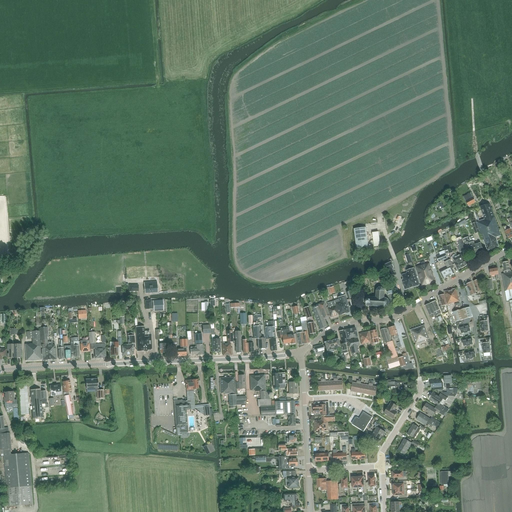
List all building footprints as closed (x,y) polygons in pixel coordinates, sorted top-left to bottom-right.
[(470,193),(463,197),(468,206),(475,203),(470,193)] [(477,213),(475,213),(478,221),(476,222),(483,240),(487,251),(499,247),(496,238),(501,236),(489,204),(480,207),(484,219),(480,221),(477,213)] [(397,228),(403,216),(400,214),(399,217),(397,217),(393,226),(397,228)] [(480,232),(476,221),(475,219),(470,221),(472,224),(476,234),(480,232)] [(367,227),(356,229),(358,248),(370,247),(367,227)] [(380,246),(378,232),(372,232),(373,246),(380,246)] [(470,240),(469,237),(463,239),(467,249),(471,248),(474,258),(479,257),(478,254),(484,253),(481,243),(475,245),(474,241),(468,243),(467,241),(470,240)] [(466,249),(463,243),(457,246),(460,252),(462,251),(466,249)] [(448,258),(446,255),(445,250),(444,250),(435,254),(436,257),(438,262),(448,258)] [(462,254),(458,256),(463,267),(465,267),(465,266),(468,265),(468,264),(465,258),(464,259),(462,254)] [(463,267),(458,256),(454,258),(456,263),(455,263),(458,269),(458,270),(462,268),(463,267)] [(443,279),(454,273),(452,269),(454,268),(450,259),(445,262),(448,268),(440,272),(443,279)] [(391,262),(385,265),(390,276),(395,274),(392,268),(394,268),(391,262)] [(506,301),(511,300),(511,272),(511,273),(511,272),(510,272),(508,262),(503,263),(505,273),(502,274),(505,291),(506,301)] [(421,286),(435,282),(429,264),(426,265),(426,264),(418,266),(417,264),(414,264),(421,286)] [(403,279),(402,280),(405,289),(405,290),(419,285),(414,268),(406,270),(407,273),(402,275),(403,279)] [(497,280),(499,279),(497,268),(490,270),(491,275),(496,274),(497,280)] [(478,292),(482,290),(478,280),(473,281),(478,292)] [(471,295),(476,293),(472,282),(467,284),(471,295)] [(157,284),(144,285),(145,293),(158,292),(157,284)] [(366,304),(365,304),(366,305),(366,306),(368,306),(371,306),(371,307),(372,307),(372,306),(374,306),(374,307),(375,307),(375,306),(378,306),(378,307),(379,307),(379,306),(381,306),(381,307),(382,307),(384,307),(385,307),(386,307),(387,306),(387,307),(388,306),(389,304),(390,303),(396,302),(392,290),(387,292),(390,301),(389,301),(388,299),(388,298),(387,299),(386,298),(386,297),(385,297),(385,291),(384,289),(382,287),(380,287),(378,288),(376,290),(376,297),(375,296),(375,297),(373,297),(373,296),(372,296),(371,297),(368,297),(368,296),(367,296),(367,297),(366,297),(366,298),(367,298),(366,301),(366,302),(366,304)] [(444,292),(447,304),(459,301),(455,289),(444,292)] [(338,299),(334,301),(339,315),(350,312),(345,295),(338,297),(338,299)] [(444,295),(439,296),(441,306),(439,306),(441,310),(444,310),(443,306),(447,305),(444,295)] [(163,300),(153,301),(153,310),(163,309),(163,300)] [(334,301),(327,303),(329,307),(328,307),(331,316),(331,318),(336,316),(339,315),(334,301)] [(439,310),(440,310),(436,301),(431,303),(437,316),(438,316),(437,315),(441,313),(439,310)] [(312,307),(315,316),(320,329),(327,326),(324,318),(329,316),(324,302),(312,307)] [(435,315),(434,313),(430,303),(425,305),(430,315),(429,315),(430,318),(435,315)] [(273,315),(281,314),(281,309),(277,310),(277,306),(272,307),(273,314),(273,315)] [(307,318),(312,317),(309,306),(304,308),(307,318)] [(453,312),(454,316),(456,322),(472,317),(470,307),(453,312)] [(264,331),(263,311),(254,312),(254,317),(261,317),(261,331),(264,331)] [(309,334),(316,333),(314,322),(311,323),(310,320),(307,321),(309,334)] [(273,321),(268,322),(268,327),(266,327),(266,324),(264,325),(266,339),(269,339),(271,351),(277,350),(275,338),(274,326),(274,327),(273,321)] [(300,322),(301,330),(304,344),(309,343),(307,332),(305,321),(300,322)] [(260,322),(253,323),(254,339),(258,339),(258,349),(265,348),(265,338),(261,338),(260,322)] [(394,339),(398,337),(394,325),(388,327),(391,337),(393,336),(394,339)] [(425,340),(429,339),(425,325),(410,330),(415,344),(426,341),(425,340)] [(471,331),(469,325),(459,327),(461,333),(464,332),(464,333),(468,332),(468,331),(471,331)] [(40,340),(41,340),(42,360),(56,359),(56,348),(55,348),(54,344),(52,344),(52,342),(48,342),(47,340),(47,337),(48,337),(47,327),(40,328),(40,331),(39,331),(40,340)] [(137,351),(148,351),(148,350),(152,350),(151,334),(144,335),(144,327),(136,327),(137,351)] [(214,328),(211,328),(212,339),(213,352),(221,351),(220,344),(222,343),(222,337),(217,337),(217,339),(215,339),(214,328)] [(357,337),(356,328),(345,330),(349,347),(350,347),(352,354),(358,352),(357,346),(359,345),(358,339),(351,340),(351,338),(357,337)] [(385,342),(391,340),(387,328),(381,330),(385,342)] [(289,329),(287,330),(289,343),(290,343),(291,343),(291,344),(294,344),(294,343),(295,343),(294,334),(290,335),(289,329)] [(223,344),(222,344),(223,356),(233,355),(232,348),(231,348),(231,344),(230,343),(228,343),(228,342),(233,341),(232,330),(226,331),(227,337),(222,337),(223,344)] [(287,330),(277,331),(278,338),(282,337),(284,344),(289,343),(287,330)] [(41,360),(40,340),(39,331),(27,332),(27,339),(32,338),(32,343),(29,343),(29,344),(25,344),(26,361),(41,360)] [(361,344),(371,342),(368,331),(359,333),(361,344)] [(89,332),(89,340),(89,344),(90,349),(95,349),(95,358),(106,358),(105,348),(105,344),(95,344),(95,335),(100,335),(100,332),(95,333),(95,332),(89,332)] [(196,347),(191,347),(191,355),(197,355),(203,355),(203,344),(202,344),(201,334),(195,334),(196,347)] [(126,346),(122,346),(122,355),(133,354),(133,348),(135,348),(134,336),(128,336),(128,345),(126,345),(126,346)] [(73,338),(70,338),(70,346),(71,352),(74,352),(74,357),(79,356),(79,345),(78,338),(73,338)] [(113,347),(108,348),(108,351),(111,351),(111,356),(115,356),(115,355),(118,355),(117,347),(118,347),(118,346),(122,346),(122,344),(122,340),(121,338),(118,338),(118,342),(113,342),(113,344),(113,347)] [(180,348),(176,349),(177,356),(186,356),(186,349),(187,348),(186,339),(180,340),(180,348)] [(338,339),(324,342),(326,350),(340,347),(340,344),(338,339)] [(89,344),(89,340),(86,341),(86,340),(80,341),(81,352),(90,351),(90,349),(89,344)] [(167,347),(169,347),(169,344),(167,344),(167,343),(162,343),(162,341),(159,341),(159,345),(160,345),(160,346),(159,346),(160,349),(161,349),(161,352),(163,352),(168,352),(167,347)] [(386,343),(390,355),(385,357),(386,360),(389,369),(400,366),(397,357),(392,341),(386,343)] [(444,346),(440,348),(442,353),(445,352),(445,351),(451,349),(450,344),(443,346),(444,346)] [(322,359),(323,359),(323,361),(327,360),(327,363),(329,363),(329,360),(327,353),(324,354),(324,352),(322,345),(314,347),(315,355),(320,354),(320,355),(321,355),(322,359)] [(361,349),(364,367),(371,366),(369,358),(367,358),(365,348),(361,349)] [(442,354),(442,353),(440,348),(434,350),(437,358),(442,356),(442,354)] [(406,355),(398,358),(400,367),(409,364),(406,355)] [(238,390),(245,389),(244,375),(238,376),(239,382),(236,382),(236,389),(238,389),(238,390)] [(271,406),(271,402),(271,398),(266,399),(265,375),(250,376),(251,390),(254,390),(254,391),(260,391),(261,399),(258,400),(258,406),(260,406),(266,406),(271,406)] [(229,405),(229,407),(230,407),(230,408),(236,408),(236,406),(237,406),(236,402),(236,395),(235,395),(235,393),(236,393),(235,378),(220,378),(221,393),(224,393),(224,394),(229,394),(229,395),(228,395),(229,405)] [(98,390),(98,379),(86,379),(86,389),(96,388),(96,392),(97,392),(97,399),(104,399),(103,390),(98,390)] [(194,391),(198,391),(197,389),(198,389),(197,380),(196,379),(194,379),(193,380),(186,381),(186,390),(187,390),(194,389),(194,391)] [(395,380),(386,381),(387,387),(398,387),(398,394),(408,393),(408,385),(404,385),(404,382),(395,383),(395,380)] [(443,386),(442,386),(441,380),(431,381),(431,388),(433,387),(433,390),(443,389),(443,386)] [(64,396),(66,408),(67,415),(73,415),(70,395),(69,392),(72,391),(70,381),(62,382),(64,392),(65,396),(64,396)] [(352,383),(351,391),(357,392),(359,381),(357,381),(357,383),(352,383)] [(289,393),(286,393),(286,397),(292,397),(292,394),(297,394),(297,386),(296,386),(296,382),(288,382),(289,393)] [(20,415),(29,415),(26,383),(18,384),(20,415)] [(365,385),(363,393),(369,395),(371,384),(369,383),(369,385),(365,385)] [(61,385),(50,386),(51,396),(56,395),(62,394),(61,385)] [(195,409),(194,391),(194,389),(187,390),(188,401),(183,401),(183,400),(173,401),(176,436),(181,436),(181,433),(180,433),(180,432),(188,431),(187,425),(188,425),(187,410),(195,409)] [(41,390),(31,391),(33,418),(43,417),(42,407),(45,406),(45,408),(49,407),(48,404),(47,404),(46,391),(41,391),(41,390)] [(4,402),(5,402),(5,408),(17,407),(17,400),(14,400),(13,392),(4,392),(4,402)] [(433,392),(429,399),(438,404),(436,406),(447,413),(449,409),(443,405),(448,398),(440,394),(439,396),(433,392)] [(275,405),(275,414),(275,415),(288,415),(288,426),(295,426),(294,401),(275,402),(275,405)] [(388,406),(384,413),(393,418),(394,416),(395,416),(396,414),(396,413),(397,411),(395,410),(397,406),(391,402),(389,407),(388,406)] [(426,403),(423,409),(429,413),(428,414),(432,417),(436,411),(445,416),(447,413),(436,406),(435,409),(426,403)] [(275,416),(275,414),(275,405),(271,406),(266,406),(260,406),(261,416),(275,416)] [(325,405),(314,406),(314,413),(320,413),(320,415),(321,415),(326,415),(325,405)] [(355,418),(353,423),(353,424),(355,426),(364,431),(371,420),(369,419),(370,417),(363,413),(360,419),(357,418),(355,418)] [(433,426),(434,425),(437,427),(440,423),(436,420),(431,417),(430,419),(420,413),(416,419),(425,425),(427,426),(429,424),(433,426)] [(334,415),(326,415),(321,416),(322,420),(314,421),(315,433),(323,432),(323,431),(327,431),(327,426),(328,426),(328,422),(335,421),(334,415)] [(8,507),(33,504),(31,487),(28,454),(11,455),(10,450),(12,450),(10,433),(8,434),(8,428),(4,429),(2,416),(0,416),(0,447),(0,451),(1,454),(3,454),(8,507)] [(272,419),(272,425),(276,425),(276,428),(280,428),(281,425),(276,424),(279,424),(279,419),(272,419)] [(375,422),(373,425),(375,426),(374,428),(376,429),(374,431),(383,437),(385,432),(380,429),(382,426),(377,423),(375,422)] [(413,424),(407,434),(414,438),(420,429),(423,431),(425,428),(421,425),(419,428),(413,424)] [(370,432),(369,434),(376,439),(375,440),(376,441),(377,442),(378,442),(379,441),(380,441),(383,437),(374,431),(373,433),(370,432)] [(404,454),(411,443),(404,439),(398,450),(404,454)] [(419,444),(413,441),(411,443),(417,447),(422,450),(424,448),(418,444),(419,444)] [(206,455),(215,451),(211,443),(202,447),(206,455)] [(286,447),(281,448),(281,451),(286,450),(286,456),(289,455),(289,456),(297,455),(296,453),(296,449),(292,449),(289,449),(289,450),(286,450),(286,447)] [(295,459),(295,457),(288,458),(288,457),(281,457),(282,469),(288,469),(288,466),(297,466),(297,459),(295,459)] [(406,480),(406,471),(400,471),(400,470),(396,470),(396,472),(392,472),(392,475),(391,475),(391,476),(393,476),(393,477),(399,477),(399,480),(406,480)] [(286,472),(286,479),(284,479),(285,488),(298,487),(298,478),(296,478),(296,471),(286,472)] [(442,485),(449,485),(448,472),(441,472),(442,485)] [(353,487),(358,487),(357,475),(357,476),(353,476),(353,477),(352,477),(352,484),(349,484),(350,491),(353,490),(353,487)] [(358,475),(357,475),(358,487),(363,487),(364,493),(367,493),(367,490),(366,483),(363,483),(363,477),(362,477),(362,476),(358,476),(358,475)] [(372,486),(375,486),(377,486),(377,483),(376,483),(376,479),(375,479),(375,475),(371,475),(371,476),(369,476),(369,483),(366,483),(367,490),(372,489),(372,486)] [(343,478),(342,478),(342,484),(339,484),(339,491),(343,491),(342,488),(348,488),(347,476),(344,477),(343,476),(343,478)] [(323,479),(317,479),(317,487),(321,487),(321,490),(326,490),(326,485),(327,485),(328,500),(338,499),(336,481),(327,481),(327,483),(326,483),(325,481),(323,481),(323,479)] [(392,490),(407,489),(406,481),(400,481),(400,484),(393,484),(393,485),(392,485),(393,490),(392,490)] [(407,498),(407,489),(392,490),(393,490),(393,494),(394,494),(394,495),(400,495),(400,498),(407,498)] [(290,507),(299,507),(299,502),(298,502),(298,501),(296,501),(296,494),(284,494),(284,501),(286,501),(286,504),(290,503),(290,507)] [(364,503),(359,504),(359,511),(365,511),(365,510),(368,510),(368,503),(368,500),(364,500),(364,503)] [(399,505),(401,505),(401,502),(392,503),(392,511),(394,511),(400,511),(399,505)] [(373,503),(368,503),(368,510),(371,510),(371,511),(377,511),(378,508),(376,508),(376,506),(373,506),(373,503)]
